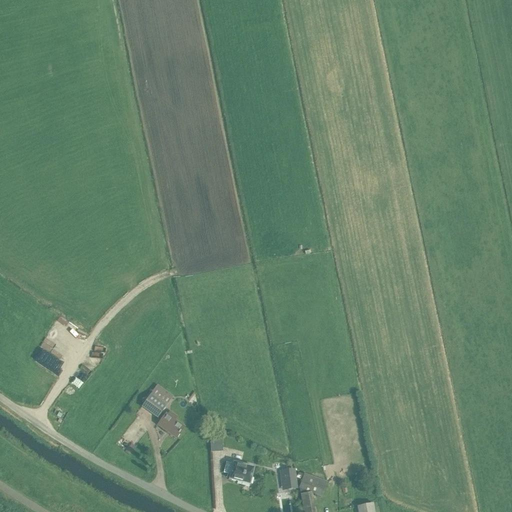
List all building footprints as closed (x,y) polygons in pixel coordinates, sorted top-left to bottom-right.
[(157,418),(167,404),(152,393),(142,407),(157,418)] [(176,438),(184,427),(175,420),(178,416),(170,411),(168,414),(167,413),(158,425),(176,438)] [(250,485),(254,468),(234,463),(233,465),(226,463),(223,473),(231,475),(229,480),(250,485)] [(296,488),(294,473),(282,475),(284,490),(296,488)] [(323,492),(326,483),(303,475),(299,488),(303,511),(314,511),(311,493),(323,492)]
